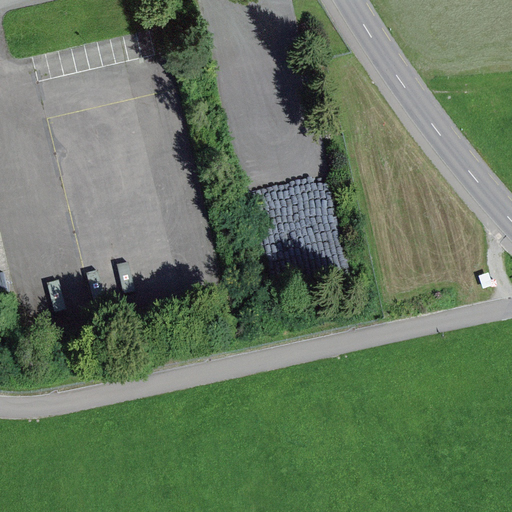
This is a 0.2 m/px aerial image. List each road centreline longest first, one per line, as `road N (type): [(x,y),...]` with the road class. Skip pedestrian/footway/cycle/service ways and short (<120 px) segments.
road 1 (track): [(511,309),(60,404),(0,406)]
road 2 (tertiary): [(349,0),(426,117),(511,220)]
